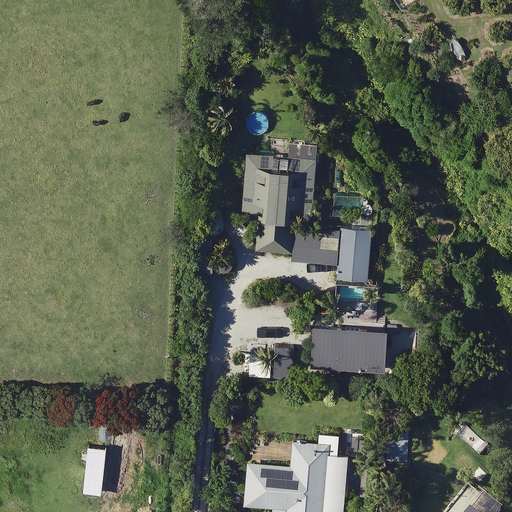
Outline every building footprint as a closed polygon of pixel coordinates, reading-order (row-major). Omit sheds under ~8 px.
[(318,155),(248,150),(244,211),(259,212),(256,246),(294,248),(293,256),(340,259),(339,274),(369,276),(372,238),(341,236),(342,225),(297,221),(297,215),(314,216),(318,155)] [(389,326),(316,322),(313,362),(386,366),(389,326)] [(305,373),(305,344),(277,344),(277,373),(305,373)] [(343,511),(348,451),(337,450),(339,431),(319,430),(318,439),(293,438),(291,462),(248,459),(245,501),(273,503),(272,511),(343,511)] [(162,483),(163,441),(143,441),(142,482),(162,483)] [(472,490),(463,483),(438,511),(500,511),(504,508),(477,484),(472,490)]
